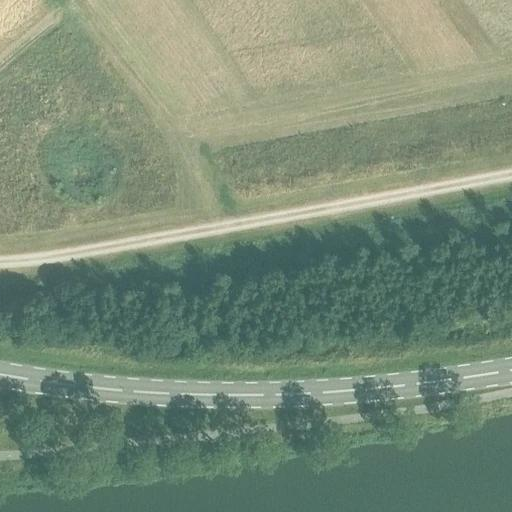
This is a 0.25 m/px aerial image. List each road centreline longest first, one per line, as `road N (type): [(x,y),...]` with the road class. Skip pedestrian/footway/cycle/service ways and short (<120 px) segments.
road 1 (track): [(511,182),(0,262)]
road 2 (tertiary): [(511,370),(247,396),(136,393),(0,375)]
